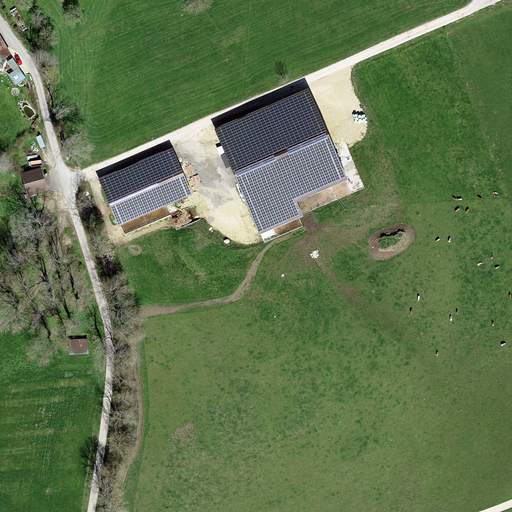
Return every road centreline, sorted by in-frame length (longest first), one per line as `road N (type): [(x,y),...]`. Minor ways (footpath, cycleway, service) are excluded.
road 1 (track): [(67,188),(104,305),(91,511)]
road 2 (unclassified): [(0,17),(67,188)]
